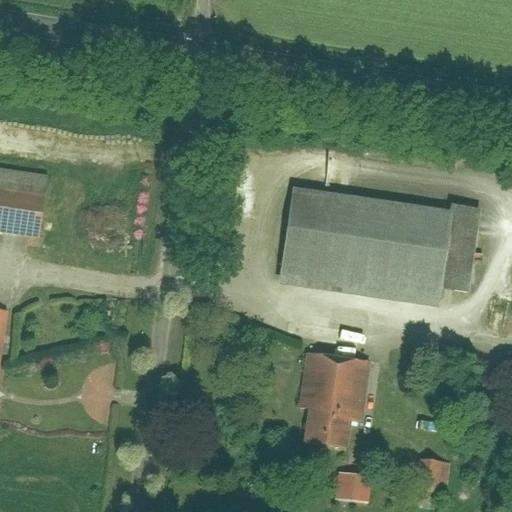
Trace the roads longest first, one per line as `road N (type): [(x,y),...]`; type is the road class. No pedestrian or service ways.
road 1 (residential): [(198,48),(134,511)]
road 2 (tertiary): [(198,48),(511,99)]
road 3 (tertiary): [(0,17),(198,48)]
